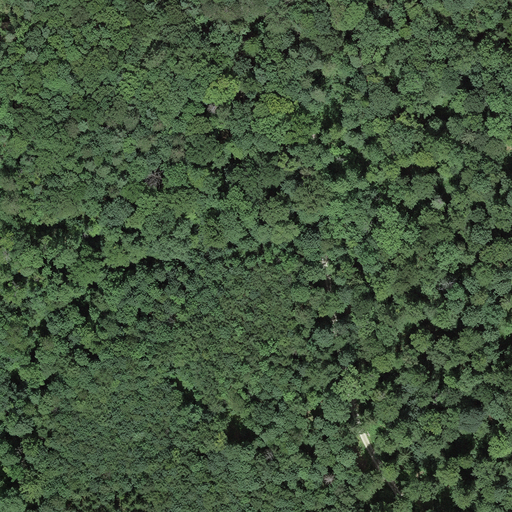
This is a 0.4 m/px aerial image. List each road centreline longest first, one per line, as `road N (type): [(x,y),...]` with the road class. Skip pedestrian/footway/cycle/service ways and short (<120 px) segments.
road 1 (track): [(407,511),(314,479),(279,445),(180,382),(174,348),(191,273),(183,252),(170,248),(106,271),(43,320),(15,361),(0,460)]
road 2 (track): [(221,30),(281,71),(303,104),(326,290),(353,407),(409,511)]
road 3 (track): [(221,30),(0,26)]
